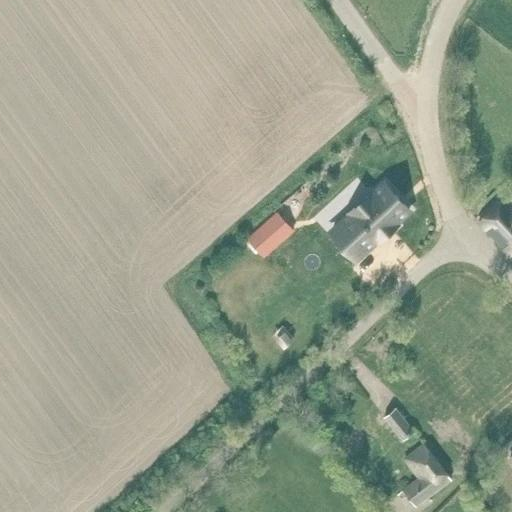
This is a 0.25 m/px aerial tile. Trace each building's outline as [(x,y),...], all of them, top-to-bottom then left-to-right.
[(352,214),(340,226),(364,252),(379,239),(381,241),(397,226),(395,224),(410,210),(385,184),(373,195),(371,193),(350,212),(352,214)] [(480,222),(511,255),(511,254),(511,204),(511,205),(505,198),(480,222)] [(277,212),(248,238),(265,257),(294,231),(277,212)] [(411,471),(437,452),(403,408),(361,440),(376,460),(393,448),(411,471)] [(304,409),(290,420),(302,435),(316,424),(304,409)]
